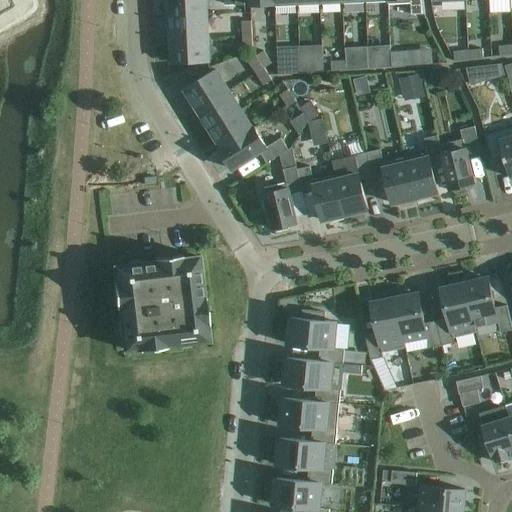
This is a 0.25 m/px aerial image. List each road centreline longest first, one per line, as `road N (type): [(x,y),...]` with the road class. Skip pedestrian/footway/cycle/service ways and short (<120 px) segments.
road 1 (residential): [(130,0),(135,66),(148,106),(262,281)]
road 2 (residential): [(262,281),(511,229)]
road 3 (residential): [(262,281),(241,511)]
road 4 (residential): [(497,499),(447,466),(423,397)]
